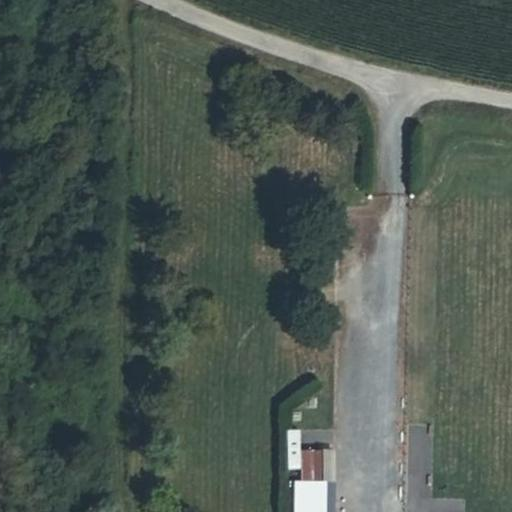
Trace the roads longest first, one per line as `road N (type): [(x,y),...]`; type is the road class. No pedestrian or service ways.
road 1 (track): [(390,90),(377,511)]
road 2 (track): [(143,0),(390,90),(511,105)]
